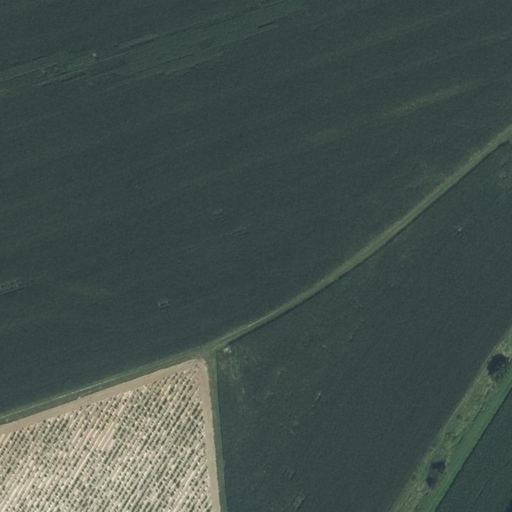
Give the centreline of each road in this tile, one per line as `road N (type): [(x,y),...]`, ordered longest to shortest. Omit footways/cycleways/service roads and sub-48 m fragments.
road 1 (track): [(511,131),(369,252),(269,317),(210,346),(0,418)]
road 2 (track): [(210,346),(224,511)]
